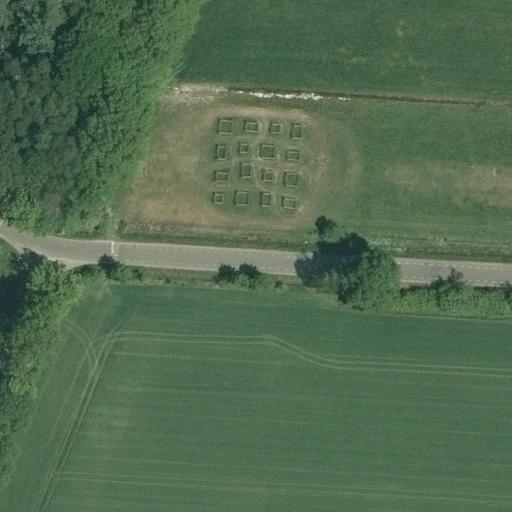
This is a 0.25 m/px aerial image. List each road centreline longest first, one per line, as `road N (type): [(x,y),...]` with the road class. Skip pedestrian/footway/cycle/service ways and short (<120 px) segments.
road 1 (unclassified): [(511,277),(51,253)]
road 2 (unclassified): [(0,387),(51,253)]
